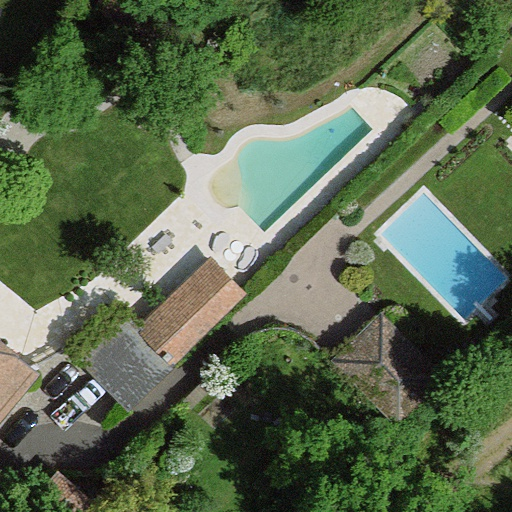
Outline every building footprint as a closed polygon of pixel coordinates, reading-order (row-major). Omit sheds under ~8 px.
[(221,267),(177,310),(206,336),(248,297),(221,267)] [(177,366),(126,313),(80,356),(133,410),(177,366)] [(442,380),(385,320),(343,360),(401,420),(442,380)] [(0,414),(0,415),(36,371),(0,340),(0,414)] [(83,511),(91,505),(65,477),(34,505),(41,511),(83,511)]
